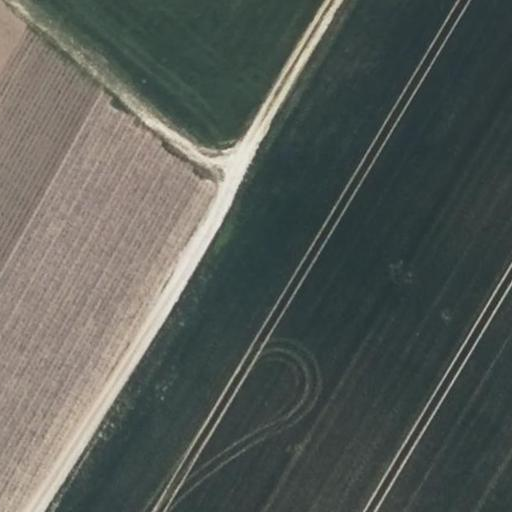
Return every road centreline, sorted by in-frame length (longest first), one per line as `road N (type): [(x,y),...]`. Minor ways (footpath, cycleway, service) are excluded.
road 1 (track): [(338,0),(21,511)]
road 2 (track): [(226,185),(24,0)]
